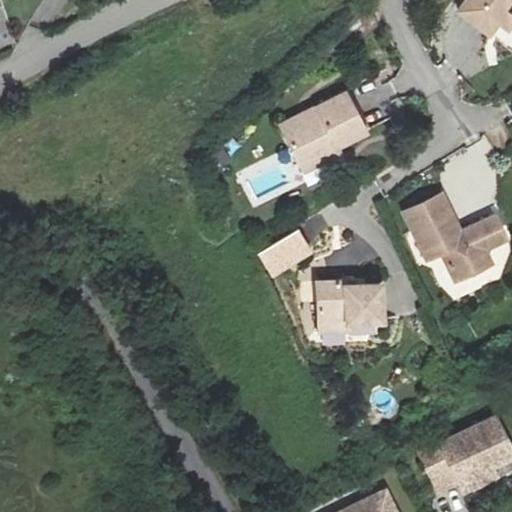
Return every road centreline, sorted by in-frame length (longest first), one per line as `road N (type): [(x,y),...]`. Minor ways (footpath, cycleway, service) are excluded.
road 1 (unclassified): [(226,511),(99,297),(57,272),(0,267)]
road 2 (residential): [(0,82),(156,0)]
road 3 (residential): [(395,0),(392,14),(455,135)]
